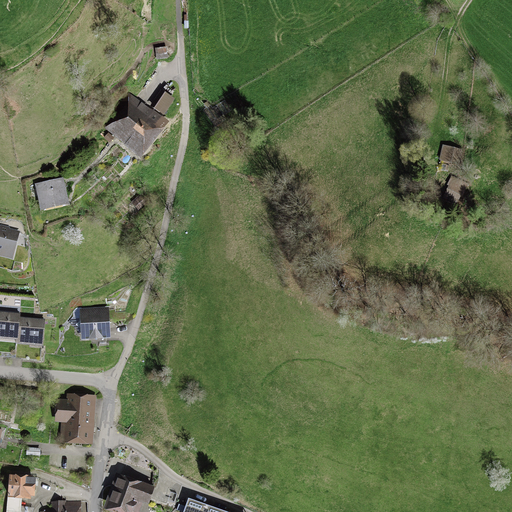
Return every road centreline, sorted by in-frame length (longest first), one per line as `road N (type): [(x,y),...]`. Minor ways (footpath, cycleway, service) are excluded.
road 1 (residential): [(113,380),(155,259),(180,153),(179,56)]
road 2 (residential): [(101,435),(138,447),(166,472),(242,511)]
road 3 (track): [(470,0),(449,39),(436,117)]
